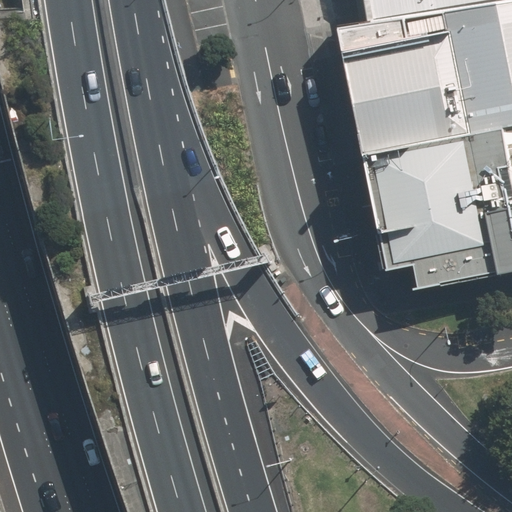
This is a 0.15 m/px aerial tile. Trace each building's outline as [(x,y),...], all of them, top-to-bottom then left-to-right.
[(511,0),(362,0),(366,24),(445,12),(511,1),(511,0)] [(511,1),(445,12),(450,33),(470,135),(500,129),(511,127),(511,1)] [(366,24),(336,29),(341,54),(450,33),(445,12),(366,24)] [(470,135),(450,33),(341,54),(361,155),(470,135)] [(511,127),(500,129),(511,185),(511,127)] [(511,185),(500,129),(470,135),(361,155),(383,271),(414,265),(413,291),(511,274),(511,185)]
